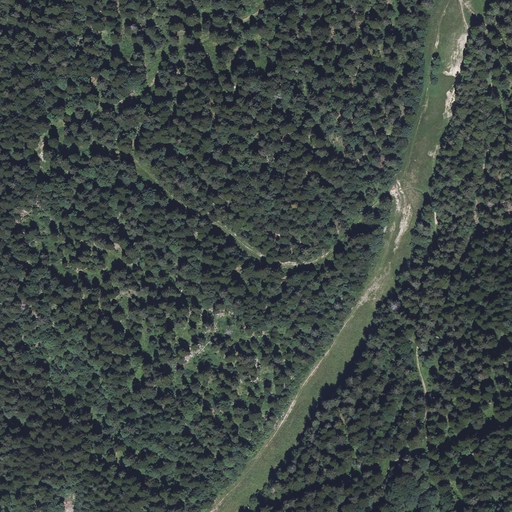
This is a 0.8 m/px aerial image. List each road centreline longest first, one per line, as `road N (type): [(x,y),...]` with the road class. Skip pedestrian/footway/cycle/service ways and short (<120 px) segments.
road 1 (track): [(211,511),(238,485),(358,307),(381,267),(404,183)]
road 2 (track): [(415,361),(414,313),(435,215),(427,197),(404,183),(448,0)]
road 3 (track): [(458,5),(487,58),(493,107),(474,233),(415,361)]
road 4 (track): [(511,422),(225,511)]
road 5 (track): [(415,361),(441,511)]
